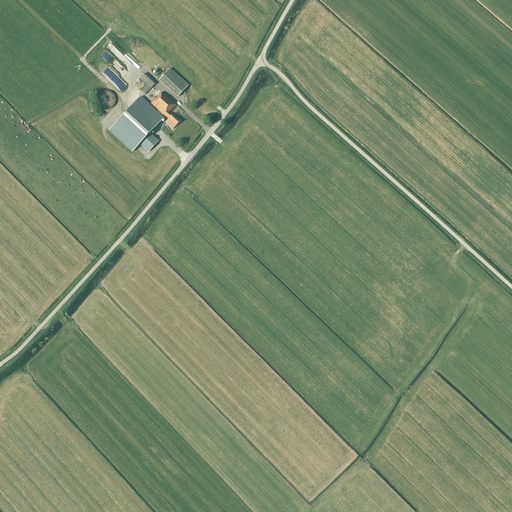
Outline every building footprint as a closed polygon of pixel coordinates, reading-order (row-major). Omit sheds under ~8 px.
[(116,54),(128,70),(135,65),(122,49),(116,54)] [(154,63),(159,58),(153,53),(149,59),(154,63)] [(152,71),(157,76),(163,70),(159,65),(152,71)] [(125,86),(107,67),(102,72),(120,91),(125,86)] [(188,86),(169,68),(158,81),(177,98),(188,86)] [(155,84),(144,74),(139,78),(147,85),(141,91),(145,95),(151,89),(151,88),(155,84)] [(165,116),(168,113),(175,105),(159,90),(154,95),(156,97),(151,103),(158,110),(156,112),(140,97),(123,115),(146,137),(163,119),(160,117),(162,114),(165,117),(165,116)] [(107,91),(105,91),(103,91),(102,92),(101,92),(99,93),(98,95),(97,95),(97,97),(96,98),(96,99),(96,101),(96,102),(96,104),(97,105),(98,107),(99,108),(102,109),(103,110),(104,110),(106,110),(108,110),(109,110),(111,109),(112,108),(113,107),(113,106),(114,104),(115,103),(115,102),(115,101),(115,100),(115,99),(114,98),(114,97),(113,95),(112,94),(111,93),(110,92),(108,92),(107,91)] [(168,113),(165,116),(168,119),(165,122),(173,129),(180,121),(172,114),(171,116),(168,113)] [(154,146),(158,142),(158,127),(155,130),(155,132),(142,145),(148,152),(153,147),(155,147),(154,146)] [(450,269),(453,266),(449,263),(440,273),(445,278),(452,271),(450,269)]
